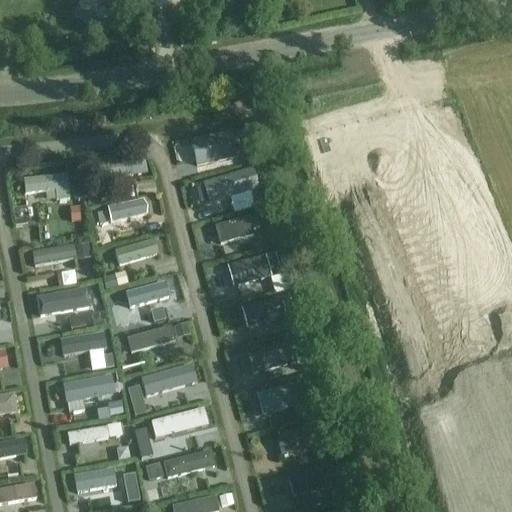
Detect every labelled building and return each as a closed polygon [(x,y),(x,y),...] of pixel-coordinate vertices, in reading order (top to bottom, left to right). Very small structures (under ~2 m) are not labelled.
[(83,0),(78,0),(71,13),(105,32),(114,17),(83,0)] [(196,168),(239,159),(236,147),(245,145),(242,131),(190,142),(196,168)] [(133,177),(130,162),(95,168),(97,183),(133,177)] [(208,206),(258,192),(252,171),(202,185),(208,206)] [(23,181),(24,196),(69,191),(67,176),(23,181)] [(146,217),(143,202),(107,211),(111,226),(146,217)] [(254,237),(252,232),(261,229),(257,217),(249,220),(249,219),(216,228),(220,247),(254,237)] [(27,258),(25,242),(14,243),(16,259),(27,258)] [(118,269),(157,258),(153,243),(114,254),(118,269)] [(34,269),(76,261),(74,247),(31,255),(34,269)] [(201,280),(225,275),(219,251),(196,256),(201,280)] [(233,290),(272,278),(266,257),(227,268),(233,290)] [(120,295),(125,314),(174,301),(169,282),(120,295)] [(41,289),(44,301),(59,297),(56,285),(41,289)] [(284,311),(292,309),(288,296),(241,309),(246,331),(286,320),(284,311)] [(175,345),(171,329),(126,341),(131,357),(175,345)] [(241,336),(242,347),(285,343),(284,332),(241,336)] [(56,356),(91,350),(89,338),(53,344),(56,356)] [(258,373),(297,362),(291,341),(253,352),(258,373)] [(181,387),(178,374),(138,385),(142,398),(181,387)] [(312,380),(256,395),(262,417),(318,402),(312,380)] [(100,394),(97,382),(63,389),(66,401),(100,394)] [(0,419),(17,416),(14,396),(0,398),(0,419)] [(152,425),(155,439),(197,429),(194,415),(152,425)] [(62,435),(99,430),(97,417),(60,423),(62,435)] [(320,446),(318,438),(327,436),(324,423),(275,436),(280,457),(320,446)] [(148,426),(136,429),(139,441),(151,438),(148,426)] [(108,441),(106,429),(66,436),(68,448),(108,441)] [(23,442),(0,445),(0,462),(26,458),(23,442)] [(215,470),(211,454),(163,466),(167,482),(215,470)] [(293,500),(341,487),(335,466),(288,479),(293,500)] [(113,472),(73,479),(76,497),(116,490),(113,472)] [(0,477),(0,490),(31,487),(30,474),(0,477)] [(211,486),(214,499),(227,495),(224,483),(211,486)] [(0,505),(26,500),(24,489),(0,493),(0,505)] [(172,511),(218,511),(215,500),(172,510),(172,511)]
